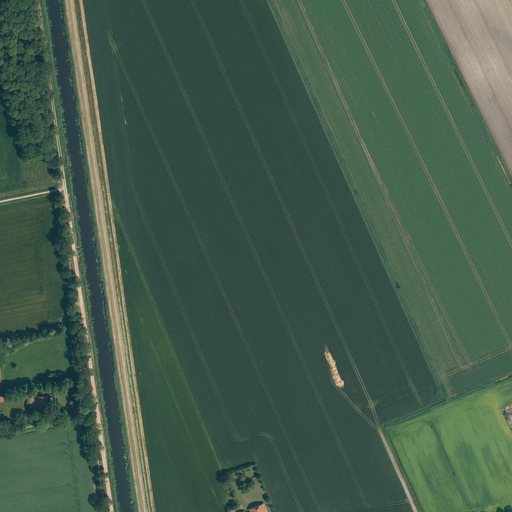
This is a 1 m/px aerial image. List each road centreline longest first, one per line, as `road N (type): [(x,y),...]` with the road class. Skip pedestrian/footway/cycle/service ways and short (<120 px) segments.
road 1 (track): [(64,0),(142,511)]
road 2 (track): [(111,511),(64,188)]
road 3 (track): [(64,188),(37,0)]
